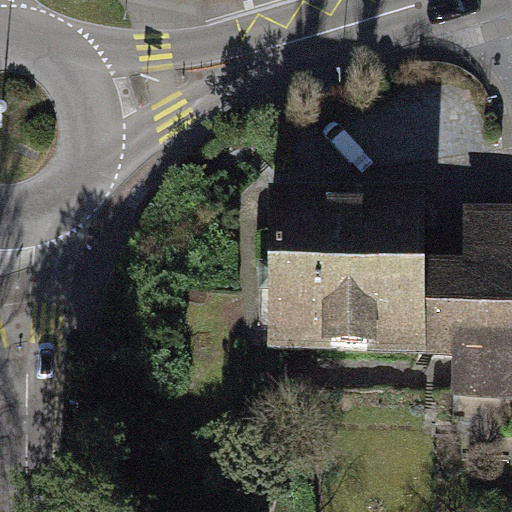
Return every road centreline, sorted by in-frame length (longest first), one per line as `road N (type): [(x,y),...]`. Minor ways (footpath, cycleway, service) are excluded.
road 1 (secondary): [(428,0),(90,106)]
road 2 (secondary): [(27,511),(24,331),(10,217)]
road 3 (secondary): [(10,217),(59,200),(77,181),(94,132),(90,106)]
